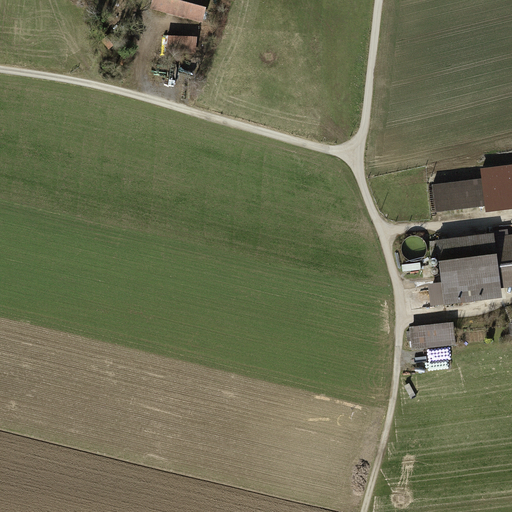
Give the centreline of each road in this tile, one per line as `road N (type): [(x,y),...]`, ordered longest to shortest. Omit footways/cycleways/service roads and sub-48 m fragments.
road 1 (track): [(0,70),(88,82),(354,158)]
road 2 (track): [(354,158),(395,283),(397,322),(393,376),(361,511)]
road 3 (track): [(354,158),(364,135),(380,0)]
road 4 (track): [(511,216),(380,231)]
